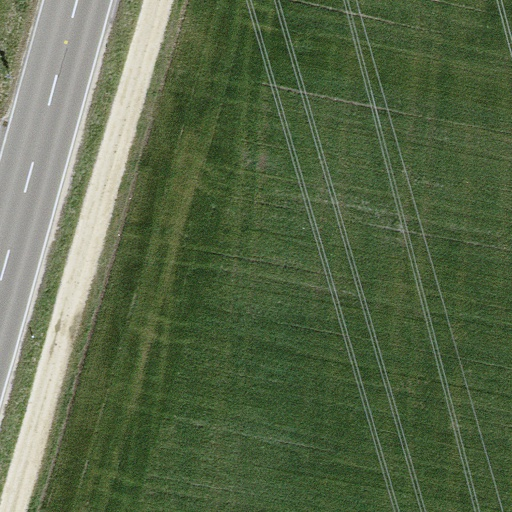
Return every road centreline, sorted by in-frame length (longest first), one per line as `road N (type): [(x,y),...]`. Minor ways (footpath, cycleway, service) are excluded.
road 1 (track): [(17,511),(165,0)]
road 2 (tertiary): [(72,0),(0,263)]
